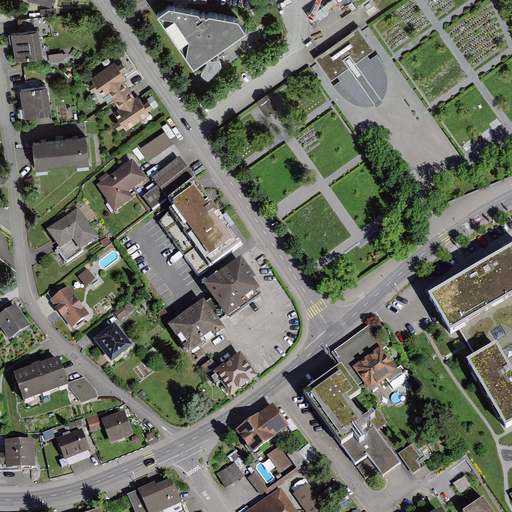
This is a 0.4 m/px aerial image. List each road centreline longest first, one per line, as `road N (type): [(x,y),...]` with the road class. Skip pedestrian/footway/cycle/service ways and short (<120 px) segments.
road 1 (residential): [(178,446),(53,335),(25,293),(0,74)]
road 2 (residential): [(331,337),(105,0)]
road 3 (tertiary): [(331,337),(445,236),(511,196)]
road 4 (tertiary): [(178,446),(231,417),(331,337)]
road 5 (tertiary): [(0,499),(86,486),(178,446)]
